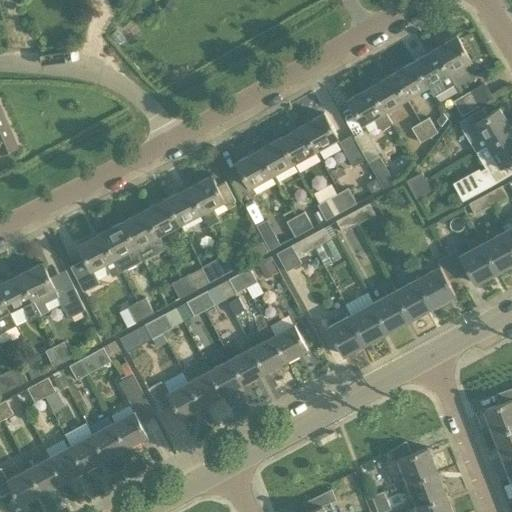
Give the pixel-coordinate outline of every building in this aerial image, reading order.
[(434,48),(454,83),(456,86),(472,77),(465,64),(471,60),(456,35),(434,48)] [(434,48),(413,60),(428,86),(434,95),(454,83),(434,48)] [(413,60),(391,73),(406,99),(428,86),(413,60)] [(391,73),(369,86),(384,111),(406,99),(391,73)] [(484,82),(461,95),(470,111),(494,97),(484,82)] [(363,124),(384,111),(369,86),(348,99),(363,124)] [(462,116),(470,111),(461,95),(453,100),(462,116)] [(476,151),(511,130),(499,108),(488,114),(483,105),(458,120),(476,151)] [(0,152),(16,145),(0,107),(0,152)] [(301,125),(316,150),(338,138),(324,112),(301,125)] [(443,112),(437,120),(441,126),(447,117),(443,112)] [(429,117),(419,122),(428,137),(437,132),(429,117)] [(420,142),(428,137),(419,122),(412,127),(420,142)] [(301,125),(279,137),(294,162),(316,150),(301,125)] [(511,158),(511,130),(476,151),(484,166),(481,168),(480,166),(452,182),(463,200),(511,172),(511,161),(511,159),(511,158)] [(365,158),(351,133),(338,140),(352,165),(365,158)] [(279,137),(258,149),(272,175),(294,162),(279,137)] [(250,187),(272,175),(258,149),(236,161),(250,187)] [(383,189),(394,182),(379,156),(368,162),(383,189)] [(406,180),(411,189),(426,180),(421,172),(406,180)] [(189,186),(203,212),(209,225),(219,220),(212,207),(225,201),(227,204),(235,200),(225,181),(217,185),(211,175),(189,186)] [(374,178),(366,183),(371,191),(379,186),(374,178)] [(426,180),(411,189),(416,198),(431,189),(426,180)] [(484,194),(491,206),(507,197),(501,185),(484,194)] [(189,186),(167,198),(180,224),(203,212),(189,186)] [(339,192),(348,207),(356,203),(348,187),(339,192)] [(327,219),(348,207),(339,192),(318,204),(327,219)] [(475,214),(491,206),(484,194),(469,203),(475,214)] [(167,198),(145,209),(159,235),(180,224),(167,198)] [(352,211),(359,223),(375,214),(369,202),(352,211)] [(145,209),(123,221),(143,259),(166,248),(159,235),(145,209)] [(320,209),(313,213),(318,222),(325,218),(320,209)] [(295,216),(304,231),(313,226),(308,218),(304,211),(295,216)] [(342,232),(359,223),(352,211),(336,220),(342,232)] [(295,236),(304,231),(295,216),(286,221),(295,236)] [(269,250),(280,244),(267,219),(256,225),(269,250)] [(123,221),(101,232),(121,271),(143,259),(123,221)] [(324,227),(308,236),(314,247),(315,246),(326,266),(330,264),(319,244),(330,238),(324,227)] [(511,245),(504,231),(482,243),(497,271),(511,262),(511,245)] [(111,276),(121,271),(101,232),(78,244),(85,258),(70,266),(83,291),(99,282),(92,270),(105,263),(111,276)] [(298,256),(314,247),(308,236),(276,253),(286,271),(301,263),(298,256)] [(254,258),(268,251),(263,242),(248,249),(254,258)] [(456,250),(447,255),(458,275),(467,270),(475,283),(497,271),(482,243),(459,255),(456,250)] [(223,275),(233,270),(225,254),(215,259),(223,275)] [(270,255),(258,262),(259,265),(266,278),(279,271),(270,255)] [(439,266),(417,278),(433,306),(455,293),(448,280),(458,275),(447,255),(436,260),(439,266)] [(19,273),(40,314),(49,310),(45,302),(57,296),(68,318),(85,309),(65,269),(49,277),(42,262),(19,273)] [(239,273),(247,287),(257,281),(250,267),(239,273)] [(19,273),(0,282),(0,289),(10,310),(21,305),(28,320),(40,314),(19,273)] [(189,273),(181,277),(189,293),(198,289),(189,273)] [(218,284),(226,299),(230,306),(238,302),(233,294),(247,287),(239,273),(218,284)] [(179,298),(189,293),(181,277),(171,282),(179,298)] [(417,278),(395,290),(410,318),(433,306),(417,278)] [(218,284),(197,296),(205,310),(226,299),(218,284)] [(0,289),(0,332),(17,325),(10,310),(0,289)] [(395,290),(373,302),(388,330),(410,318),(395,290)] [(345,304),(351,314),(366,342),(388,330),(373,302),(367,292),(345,304)] [(194,316),(205,310),(197,296),(186,301),(194,316)] [(137,301),(145,317),(154,312),(145,297),(137,301)] [(135,322),(145,317),(137,301),(127,306),(135,322)] [(175,307),(154,318),(162,332),(183,321),(175,307)] [(343,355),(366,342),(351,314),(328,327),(343,355)] [(167,341),(162,332),(154,318),(144,324),(152,338),(156,346),(167,341)] [(273,335),(286,359),(307,348),(294,323),(273,335)] [(266,324),(258,329),(264,340),(272,335),(266,324)] [(264,340),(251,346),(264,371),(286,359),(273,335),(272,335),(264,340)] [(55,345),(63,361),(71,357),(63,341),(55,345)] [(53,366),(63,361),(55,345),(45,350),(53,366)] [(251,346),(230,358),(243,382),(264,371),(251,346)] [(79,359),(87,373),(111,360),(103,347),(79,359)] [(230,358),(209,369),(222,393),(243,382),(230,358)] [(77,379),(87,373),(79,359),(69,365),(77,379)] [(11,369),(19,384),(27,381),(20,365),(11,369)] [(0,392),(1,394),(19,384),(11,369),(0,374),(0,392)] [(209,369),(188,381),(201,405),(222,393),(209,369)] [(55,377),(53,378),(60,389),(67,385),(62,375),(60,374),(55,377)] [(113,422),(126,446),(148,434),(140,421),(154,414),(133,374),(119,381),(134,410),(113,422)] [(37,382),(44,396),(55,390),(48,376),(37,382)] [(179,416),(201,405),(188,381),(166,392),(160,381),(147,388),(159,410),(172,403),(179,416)] [(34,402),(44,396),(37,382),(27,388),(34,402)] [(493,434),(511,426),(511,388),(495,394),(499,404),(484,410),(493,434)] [(0,401),(0,415),(2,419),(14,412),(6,398),(0,401)] [(113,422),(91,433),(105,458),(126,446),(113,422)] [(511,426),(493,434),(502,458),(511,453),(511,426)] [(91,433),(70,445),(84,469),(105,458),(91,433)] [(407,484),(437,472),(427,448),(411,454),(406,443),(387,453),(391,461),(397,459),(407,484)] [(70,445),(49,456),(62,481),(84,469),(70,445)] [(511,453),(502,458),(511,481),(511,453)] [(49,456),(28,467),(41,492),(62,481),(49,456)] [(20,504),(41,492),(28,467),(6,479),(0,468),(0,467),(0,495),(0,496),(12,490),(20,504)] [(411,495),(416,507),(446,496),(437,472),(407,484),(400,486),(404,497),(411,495)] [(334,511),(330,502),(335,500),(330,489),(312,499),(303,502),(307,511),(304,511),(334,511)] [(380,511),(390,508),(384,493),(372,497),(377,511),(380,511)] [(416,507),(418,511),(452,511),(446,496),(416,507)]
